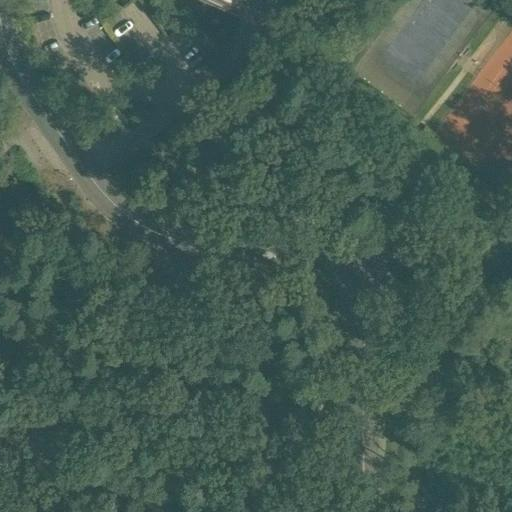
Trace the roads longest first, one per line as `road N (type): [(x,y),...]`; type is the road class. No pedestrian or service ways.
road 1 (unclassified): [(365,244),(218,247),(150,232),(82,163),(13,63),(0,17)]
road 2 (unclassified): [(362,511),(365,244)]
road 3 (unclassified): [(511,240),(365,244)]
